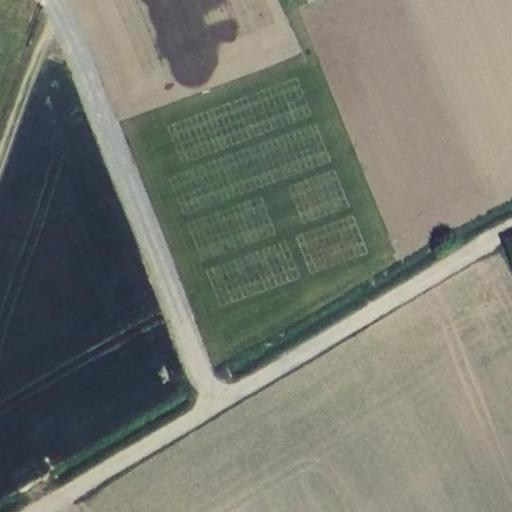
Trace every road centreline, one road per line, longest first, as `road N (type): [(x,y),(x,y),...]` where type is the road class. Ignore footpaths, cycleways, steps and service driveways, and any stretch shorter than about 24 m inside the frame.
road 1 (track): [(40,511),(511,228)]
road 2 (track): [(52,0),(217,403)]
